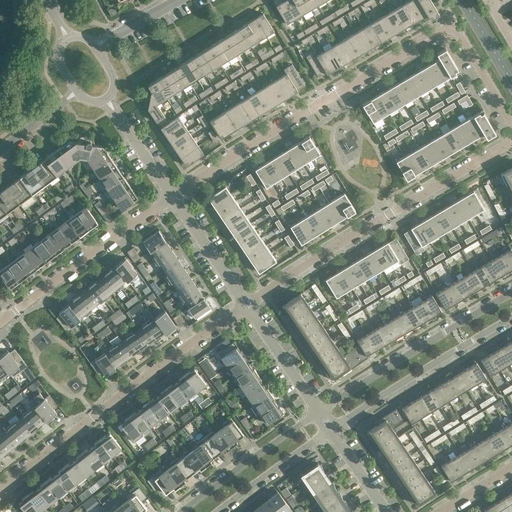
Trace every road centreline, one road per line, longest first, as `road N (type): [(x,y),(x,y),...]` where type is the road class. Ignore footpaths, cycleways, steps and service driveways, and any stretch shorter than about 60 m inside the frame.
road 1 (residential): [(170,198),(451,27)]
road 2 (residential): [(242,303),(511,142)]
road 3 (residential): [(0,486),(242,303)]
road 4 (residential): [(511,284),(310,405)]
road 5 (residential): [(330,432),(511,319)]
road 6 (residential): [(0,322),(170,198)]
road 7 (residential): [(310,405),(174,511)]
road 8 (residential): [(224,511),(330,432)]
road 9 (unclassified): [(242,303),(170,198)]
road 10 (unclassified): [(310,405),(242,303)]
